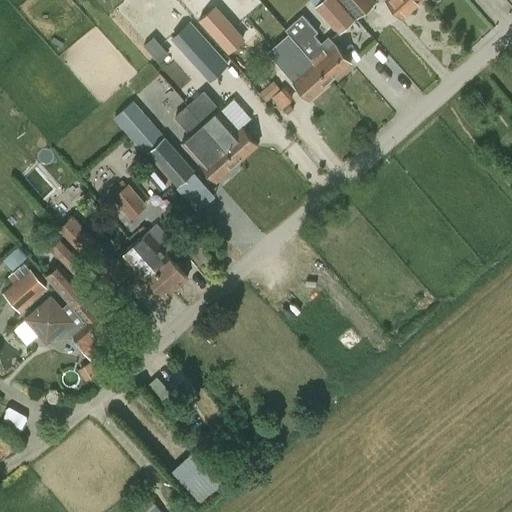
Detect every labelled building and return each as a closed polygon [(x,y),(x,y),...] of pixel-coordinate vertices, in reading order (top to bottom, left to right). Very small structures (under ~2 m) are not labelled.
[(337,0),(311,0),(339,32),(354,19),(337,0)] [(340,0),(356,19),(376,1),(374,0),(340,0)] [(385,0),(401,18),(421,0),(385,0)] [(303,50),(308,55),(330,81),(351,62),(328,36),(322,42),(314,33),(318,30),(303,13),(285,28),(303,50)] [(229,52),(242,41),(232,29),(219,41),(229,52)] [(180,46),(196,64),(214,49),(197,31),(180,46)] [(330,81),(308,55),(295,66),(301,73),(292,81),(309,100),(330,81)] [(276,79),(264,90),(285,113),(297,102),(276,79)] [(188,104),(187,106),(214,137),(237,162),(258,144),(242,126),(251,118),(234,98),(221,110),(203,91),(188,104)] [(187,106),(175,116),(190,134),(181,142),(216,181),(237,162),(214,137),(187,106)] [(163,135),(147,149),(177,184),(193,170),(163,135)] [(114,196),(112,197),(130,218),(146,205),(128,184),(114,196)] [(82,225),(73,216),(59,228),(68,238),(82,225)] [(134,242),(175,289),(189,276),(147,230),(134,242)] [(75,274),(87,263),(61,236),(49,248),(75,274)] [(134,242),(119,255),(161,301),(175,289),(134,242)] [(104,249),(89,262),(112,286),(131,269),(119,255),(114,260),(104,249)] [(60,262),(47,273),(52,280),(50,281),(67,301),(69,299),(109,345),(122,334),(60,262)] [(19,278),(3,292),(20,310),(46,287),(30,268),(29,269),(19,278)] [(50,294),(24,316),(46,342),(52,337),(56,333),(59,336),(69,337),(73,334),(94,359),(109,345),(69,299),(67,301),(61,307),(50,294)] [(93,360),(79,369),(86,380),(100,370),(93,360)] [(22,430),(30,413),(11,403),(2,420),(22,430)] [(134,511),(162,511),(166,509),(148,490),(130,506),(134,511)]
